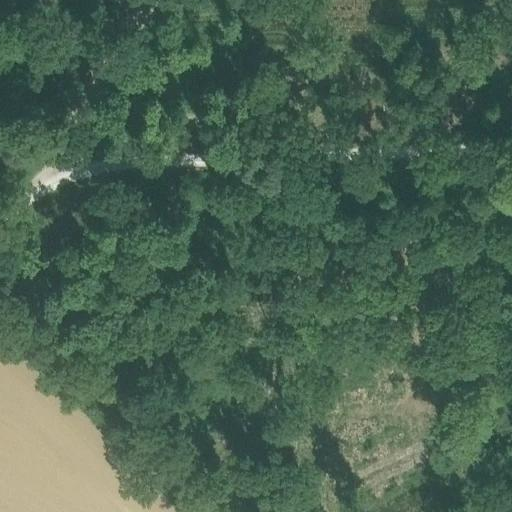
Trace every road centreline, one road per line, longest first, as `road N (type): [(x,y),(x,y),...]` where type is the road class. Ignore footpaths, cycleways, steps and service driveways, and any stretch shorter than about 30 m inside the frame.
road 1 (unclassified): [(511,147),(78,164),(0,222)]
road 2 (track): [(15,211),(161,0)]
